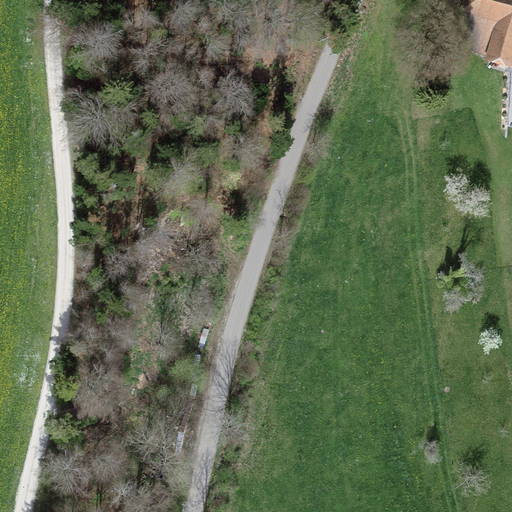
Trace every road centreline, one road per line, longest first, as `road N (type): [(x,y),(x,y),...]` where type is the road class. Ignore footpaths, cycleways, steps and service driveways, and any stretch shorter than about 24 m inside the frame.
road 1 (unclassified): [(368,0),(284,186),(194,511)]
road 2 (track): [(33,511),(72,241),(58,69),(61,0)]
